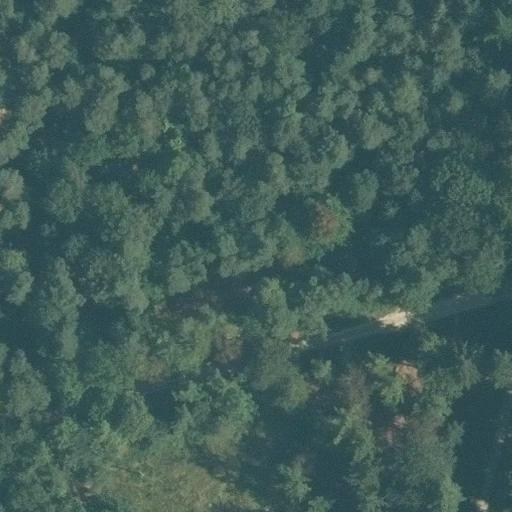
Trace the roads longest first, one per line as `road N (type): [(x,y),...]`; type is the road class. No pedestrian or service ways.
road 1 (unknown): [(511,92),(435,378),(375,511)]
road 2 (unclassified): [(130,396),(511,289)]
road 3 (track): [(0,431),(130,396)]
